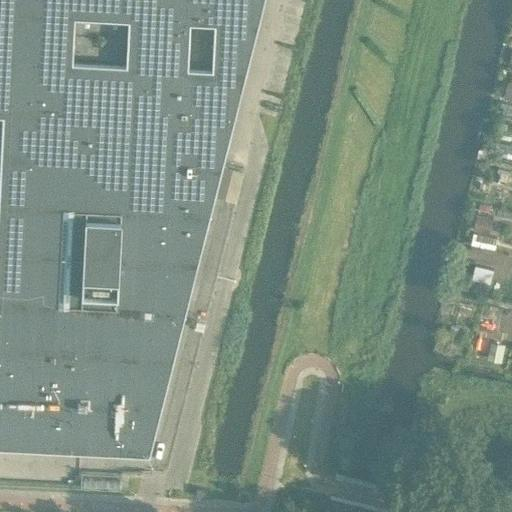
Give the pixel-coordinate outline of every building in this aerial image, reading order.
[(0,0),(0,106),(0,115),(0,437),(147,445),(259,0),(0,0)] [(503,99),(511,100),(511,81),(507,80),(503,99)] [(476,213),(472,231),(490,234),(494,217),(476,213)] [(474,281),(487,285),(492,268),(478,265),(474,281)] [(454,327),(452,335),(460,337),(462,329),(454,327)] [(491,345),(488,358),(500,361),(503,348),(491,345)]
